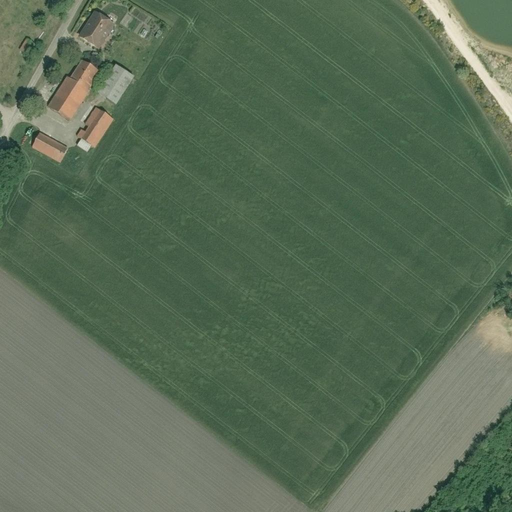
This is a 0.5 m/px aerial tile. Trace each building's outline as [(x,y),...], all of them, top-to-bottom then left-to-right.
[(91,15),(77,41),(98,52),(112,27),(91,15)] [(47,111),(69,124),(98,75),(76,62),(47,111)] [(112,68),(95,99),(114,109),(131,78),(112,68)] [(94,113),(78,141),(94,151),(110,122),(94,113)] [(39,136),(31,149),(58,165),(66,152),(39,136)]
